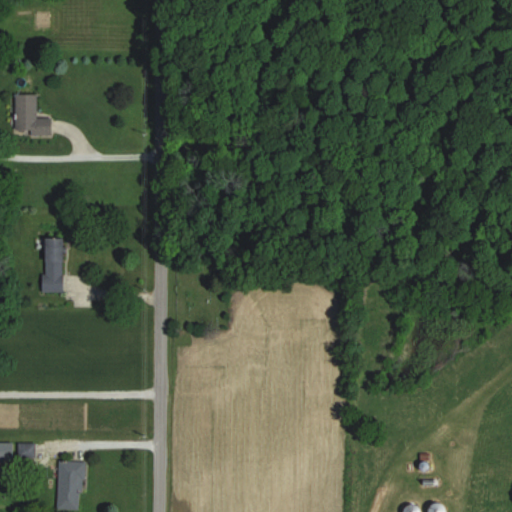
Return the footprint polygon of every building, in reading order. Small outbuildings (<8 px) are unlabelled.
[(20,130),(35,130),(35,135),(56,135),(56,118),(41,118),(40,94),(18,94),(20,130)] [(48,292),(68,292),(69,238),(49,237),(48,292)] [(17,442),(0,442),(0,460),(17,461),(17,442)] [(38,458),(38,443),(21,443),(21,458),(38,458)] [(61,509),(86,510),(87,462),(62,461),(61,509)]
